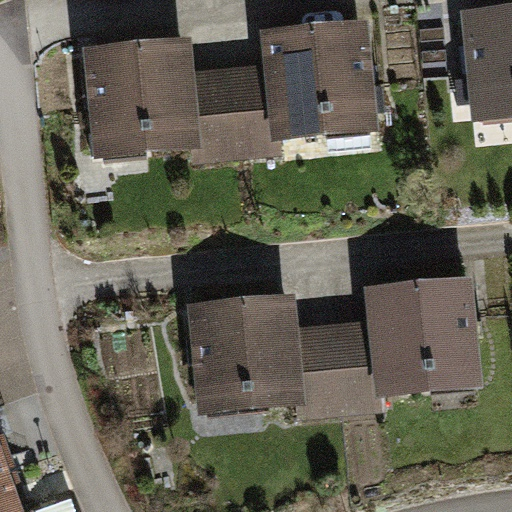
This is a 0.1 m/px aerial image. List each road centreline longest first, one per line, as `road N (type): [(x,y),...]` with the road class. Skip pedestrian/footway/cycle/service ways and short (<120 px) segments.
road 1 (residential): [(511,245),(36,293)]
road 2 (residential): [(0,26),(273,0)]
road 3 (residential): [(36,293),(0,26)]
road 4 (residential): [(107,511),(55,399),(36,293)]
